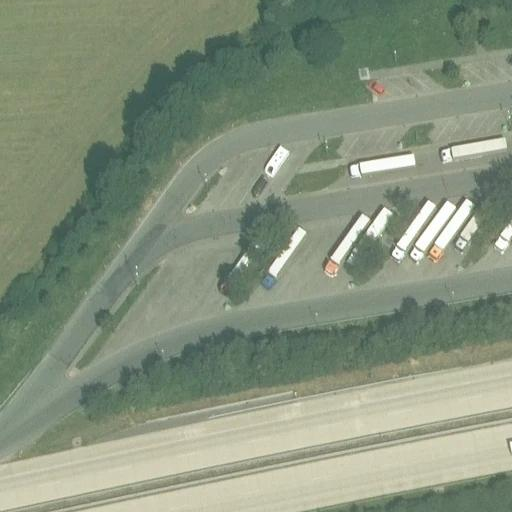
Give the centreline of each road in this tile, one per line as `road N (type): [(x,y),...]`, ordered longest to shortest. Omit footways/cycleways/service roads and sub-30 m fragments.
road 1 (motorway): [(511,383),(0,487)]
road 2 (motorway): [(188,511),(511,448)]
